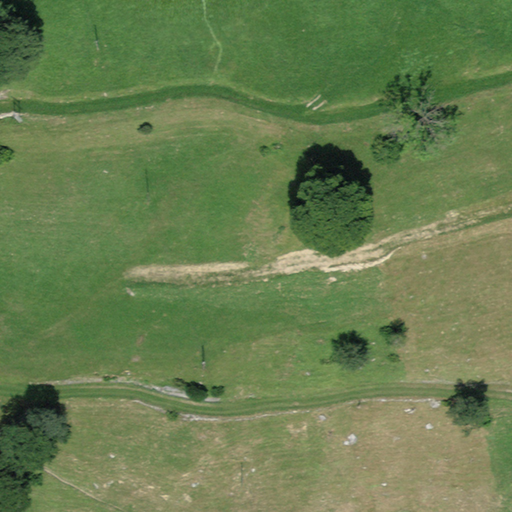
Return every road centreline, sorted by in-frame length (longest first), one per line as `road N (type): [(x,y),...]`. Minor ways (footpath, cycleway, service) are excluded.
road 1 (track): [(0,108),(97,110),(192,92),(322,120),(511,77)]
road 2 (track): [(511,394),(372,390),(231,410),(118,390),(0,387)]
road 3 (track): [(405,0),(403,21),(380,49),(293,118)]
